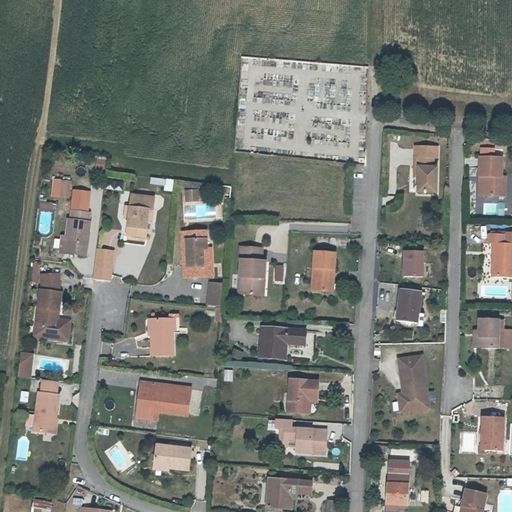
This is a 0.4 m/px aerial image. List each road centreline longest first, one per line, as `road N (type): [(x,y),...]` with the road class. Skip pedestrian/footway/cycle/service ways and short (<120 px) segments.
road 1 (residential): [(456,127),(373,119),(356,511)]
road 2 (residential): [(456,127),(447,408)]
road 3 (residential): [(103,310),(84,459),(101,484),(164,511)]
